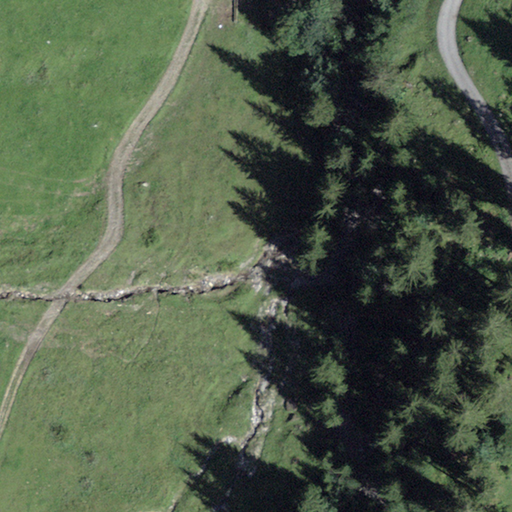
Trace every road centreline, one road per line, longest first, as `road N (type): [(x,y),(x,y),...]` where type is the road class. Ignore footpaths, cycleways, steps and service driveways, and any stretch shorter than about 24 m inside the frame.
road 1 (track): [(201,0),(170,85),(112,177),(114,226),(27,353),(0,419)]
road 2 (track): [(451,0),(443,18),(447,51),(505,149),(511,200)]
